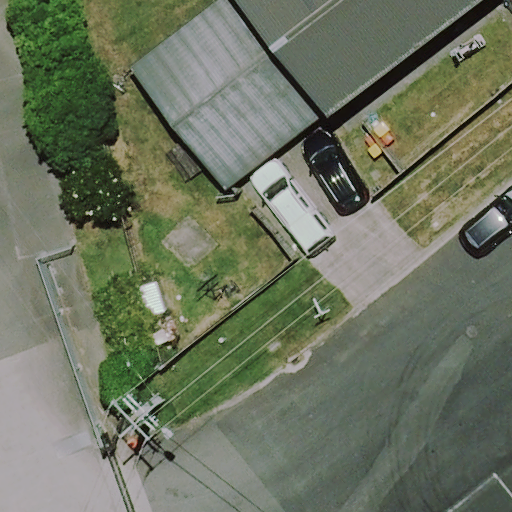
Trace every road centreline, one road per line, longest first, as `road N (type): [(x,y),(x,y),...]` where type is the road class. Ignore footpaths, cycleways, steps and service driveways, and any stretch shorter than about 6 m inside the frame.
road 1 (residential): [(204,511),(423,392)]
road 2 (residential): [(511,496),(423,392)]
